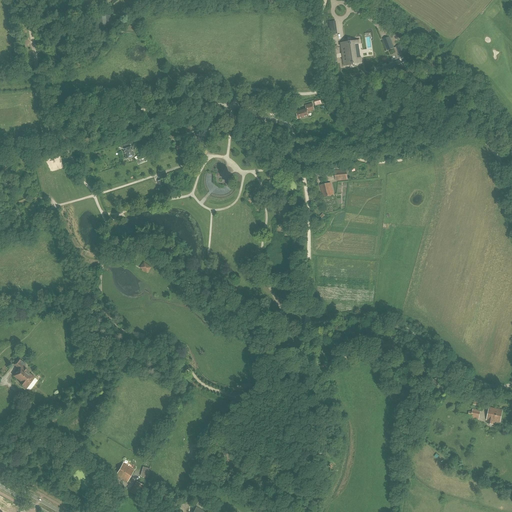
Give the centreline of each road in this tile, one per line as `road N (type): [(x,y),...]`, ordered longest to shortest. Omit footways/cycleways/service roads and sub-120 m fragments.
road 1 (track): [(311,368),(301,342),(308,239),(299,161)]
road 2 (track): [(323,4),(326,84),(301,94),(245,89),(234,105)]
road 3 (track): [(307,504),(325,420),(314,374)]
road 4 (track): [(229,125),(157,130),(148,142),(191,133)]
road 5 (track): [(181,105),(123,112),(61,133)]
